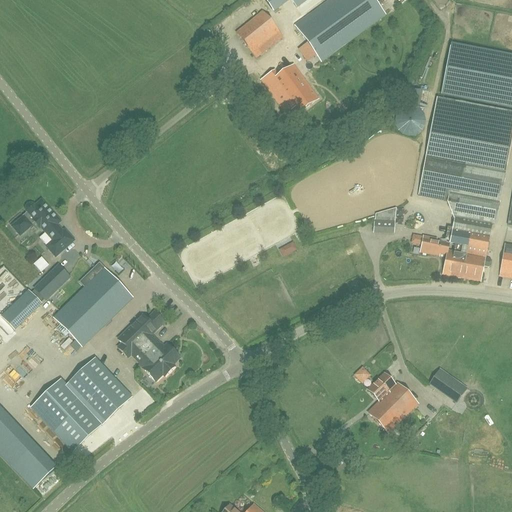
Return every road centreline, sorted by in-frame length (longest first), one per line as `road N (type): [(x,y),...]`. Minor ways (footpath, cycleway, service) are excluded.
road 1 (unclassified): [(241,362),(103,212),(0,83)]
road 2 (unclassified): [(241,362),(385,293),(511,298)]
road 3 (unclassified): [(48,511),(104,459),(241,362)]
road 4 (unclassified): [(310,511),(301,477),(241,362)]
